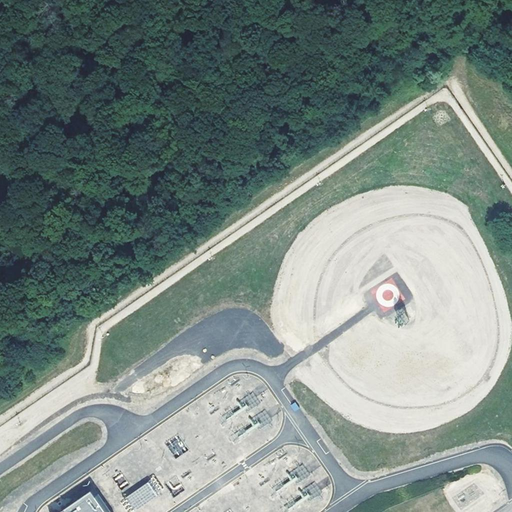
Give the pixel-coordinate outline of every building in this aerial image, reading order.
[(377,287),(384,308),(395,304),(388,283),(377,287)] [(176,458),(187,449),(176,434),(165,443),(176,458)] [(125,495),(133,510),(163,493),(155,478),(125,495)] [(174,494),(183,490),(180,483),(171,488),(174,494)] [(314,483),(307,488),(312,495),(319,491),(314,483)] [(110,511),(95,490),(62,511),(110,511)]
